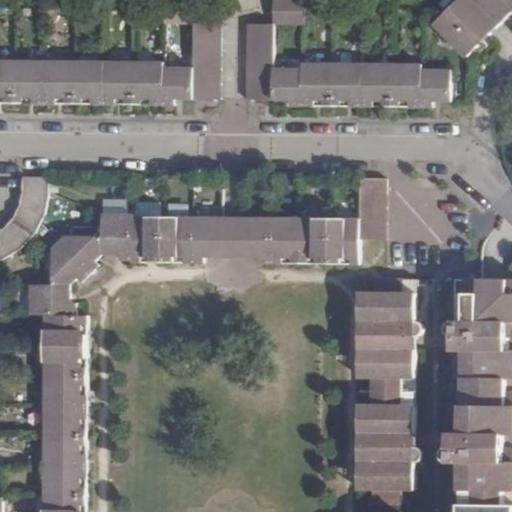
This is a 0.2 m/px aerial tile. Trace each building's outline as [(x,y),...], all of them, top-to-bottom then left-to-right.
[(194,24),(194,0),(165,0),(165,24),(194,24)] [(304,23),(304,0),(274,0),(275,23),(304,23)] [(502,25),(478,0),(457,0),(435,23),(469,57),(481,46),(477,42),(487,32),(491,36),(502,25)] [(511,0),(478,0),(502,25),(511,15),(511,8),(511,7),(511,6),(511,0)] [(275,66),(275,23),(247,22),(247,98),(290,99),(290,106),(433,106),(433,99),(454,99),(453,66),(422,66),(422,61),(305,62),(304,66),(275,66)] [(221,24),(194,24),(194,67),(164,66),(164,61),(0,60),(0,106),(177,107),(177,99),(221,99),(221,24)] [(481,46),(491,36),(487,32),(477,42),(481,46)] [(48,190),(49,177),(25,177),(24,186),(21,194),(19,201),(17,205),(13,211),(9,217),(4,221),(0,223),(0,255),(9,251),(17,245),(24,239),(30,233),(36,225),(40,216),(44,208),(46,200),(48,190)] [(261,262),(362,263),(363,240),(388,240),(389,188),(360,188),(360,216),(244,215),(243,257),(261,257),(261,262)] [(205,256),(225,257),(225,215),(103,215),(103,237),(65,236),(53,249),(52,286),(32,285),(32,315),(45,315),(42,511),(88,511),(89,315),(77,314),(77,302),(71,302),(71,284),(81,276),(87,281),(103,266),(98,260),(103,255),(103,257),(118,257),(119,261),(141,261),(141,256),(157,257),(157,262),(205,262),(205,256)] [(225,257),(243,257),(244,215),(225,215),(225,257)] [(361,462),(361,491),(374,492),(374,504),(403,505),(403,491),(417,491),(419,292),(407,292),(407,279),(376,279),(375,292),(364,291),(362,293),(362,320),(376,320),(376,348),(362,348),(361,377),(375,378),(375,404),(361,404),(361,435),(374,435),(374,462),(361,462)] [(407,292),(419,292),(419,279),(407,279),(407,292)] [(511,511),(511,460),(511,461),(511,452),(511,280),(483,280),(464,280),(464,321),(456,322),(453,322),(450,325),(449,327),(449,328),(449,331),(450,334),(452,336),(455,337),(455,351),(466,351),(466,379),(465,406),(465,432),(455,432),(454,446),(452,449),(448,450),(446,452),(445,455),(446,457),(447,460),(448,461),(452,463),(455,464),(463,464),(462,511),(511,511)] [(376,320),(362,320),(362,348),(376,348),(376,320)] [(466,351),(455,351),(455,379),(466,379),(466,351)] [(454,406),(455,432),(465,432),(465,406),(454,406)] [(361,435),(361,462),(374,462),(374,435),(361,435)]
